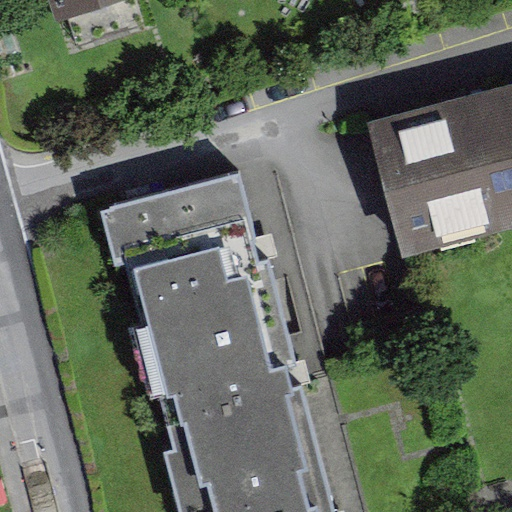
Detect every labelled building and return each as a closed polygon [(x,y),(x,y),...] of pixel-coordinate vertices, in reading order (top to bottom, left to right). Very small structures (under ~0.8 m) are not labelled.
[(52,0),(58,19),(121,0),(52,0)] [(511,90),(375,126),(407,244),(511,216),(511,90)] [(112,204),(151,356),(287,321),(270,255),(262,257),(240,171),(112,204)] [(151,356),(184,482),(320,447),(287,321),(151,356)] [(184,482),(191,511),(336,511),(320,447),(184,482)]
